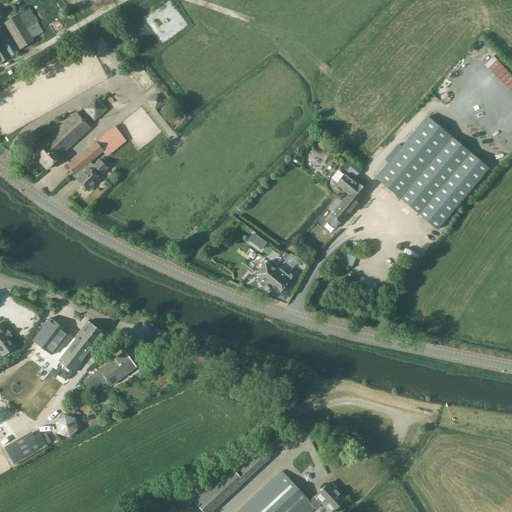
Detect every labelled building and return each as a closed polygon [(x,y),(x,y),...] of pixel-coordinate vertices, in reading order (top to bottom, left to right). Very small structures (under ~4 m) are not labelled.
[(27,30),(38,23),(28,8),(18,14),(18,15),(4,23),(20,50),(34,41),(27,30)] [(13,62),(22,57),(19,52),(18,53),(5,31),(0,33),(0,63),(0,64),(10,58),(13,62)] [(155,111),(165,104),(158,95),(148,102),(155,111)] [(95,118),(105,111),(98,102),(89,109),(95,118)] [(62,154),(90,128),(76,113),(48,139),(47,138),(30,153),(38,162),(39,161),(47,170),(63,155),(62,154)] [(437,230),(489,169),(427,117),(376,178),(437,230)] [(116,126),(95,143),(103,152),(106,156),(127,140),(116,126)] [(103,152),(95,143),(67,166),(75,174),(75,175),(90,163),(103,152)] [(91,164),(90,163),(75,175),(75,174),(72,176),(88,192),(91,190),(93,187),(92,186),(99,179),(96,176),(99,173),(101,175),(110,165),(102,157),(94,166),(91,163),(91,164)] [(355,178),(362,170),(354,163),(347,171),(355,178)] [(341,224),(368,191),(357,183),(357,184),(345,174),(336,184),(348,194),(331,216),(327,222),(335,229),(340,223),(341,224)] [(279,293),(293,276),(290,274),(289,276),(279,268),(277,271),(265,263),(256,275),(279,293)] [(50,318),(33,341),(52,355),(69,333),(50,318)] [(59,361),(75,373),(95,347),(105,334),(89,321),(79,335),(59,361)] [(0,351),(5,358),(18,347),(12,338),(17,334),(12,326),(5,331),(0,324),(0,351)] [(125,351),(99,370),(84,382),(91,392),(101,385),(102,386),(108,382),(111,386),(137,367),(125,351)] [(56,423),(59,435),(69,438),(78,430),(76,419),(65,415),(56,423)] [(226,463),(190,496),(204,511),(208,511),(269,457),(258,445),(232,469),(226,463)] [(330,511),(332,511),(345,501),(335,490),(337,489),(331,482),(310,502),(281,471),(237,511),(311,511),(322,502),(330,511)] [(173,506),(178,511),(200,511),(185,495),(173,506)]
